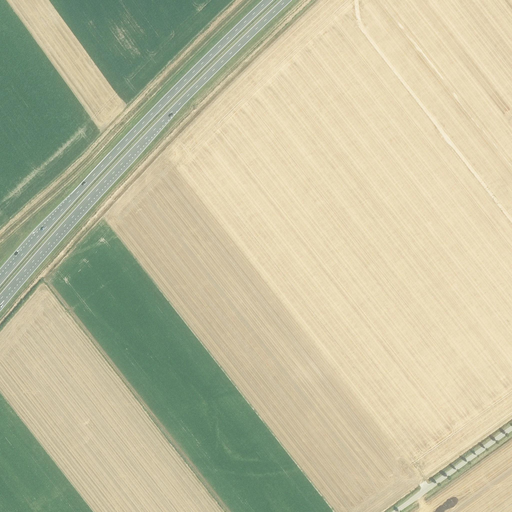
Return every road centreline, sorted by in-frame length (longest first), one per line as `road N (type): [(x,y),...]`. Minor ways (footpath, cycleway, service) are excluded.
road 1 (trunk): [(1,297),(171,111),(287,0)]
road 2 (trunk): [(268,0),(0,279)]
road 3 (unclassified): [(394,511),(511,428)]
